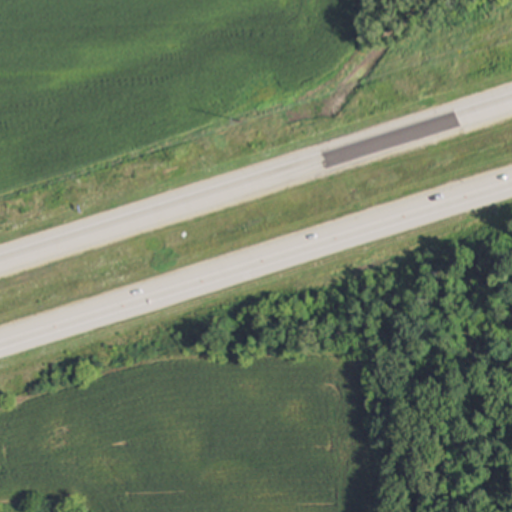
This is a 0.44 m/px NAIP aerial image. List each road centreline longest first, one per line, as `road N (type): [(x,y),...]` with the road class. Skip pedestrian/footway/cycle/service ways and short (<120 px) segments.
road 1 (motorway): [(511,108),(0,269)]
road 2 (motorway): [(0,351),(511,190)]
